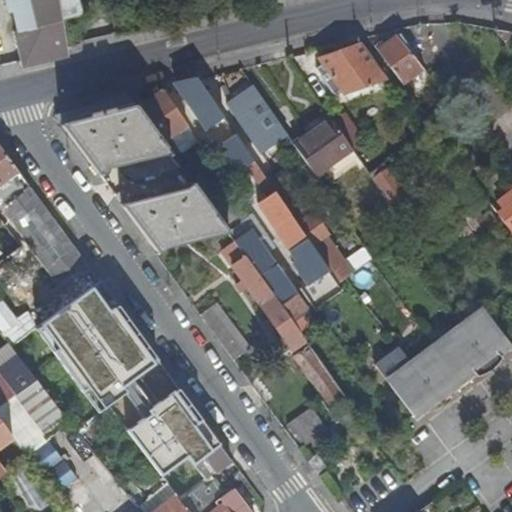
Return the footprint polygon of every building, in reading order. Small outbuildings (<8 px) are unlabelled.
[(17,46),(22,66),(69,56),(67,47),(61,19),(82,12),(78,0),(11,0),(18,26),(14,29),(18,45),(17,46)] [(108,0),(116,36),(157,27),(153,8),(130,13),(127,0),(108,0)] [(403,85),(424,69),(397,36),(377,51),(403,85)] [(325,69),(306,83),(320,103),(340,89),(343,94),(386,79),(361,45),(319,62),(325,69)] [(232,98),(213,74),(196,78),(217,109),(232,98)] [(321,275),(302,290),(315,308),(342,290),(337,284),(291,217),(217,109),(196,78),(175,83),(218,145),(208,151),(226,177),(241,167),(264,200),(259,204),(305,270),(314,264),(321,275)] [(260,153),(286,134),(253,86),(227,104),(260,153)] [(163,141),(186,126),(161,91),(138,107),(163,141)] [(176,168),(180,166),(163,141),(138,107),(131,96),(55,114),(68,130),(100,174),(108,166),(120,163),(122,172),(133,179),(168,169),(170,176),(177,173),(176,168)] [(315,175),(352,149),(330,118),(292,142),(315,175)] [(186,165),(205,152),(197,142),(179,155),(186,165)] [(0,208),(56,283),(85,261),(0,146),(0,208)] [(375,178),(399,212),(411,204),(388,169),(375,178)] [(460,179),(444,192),(458,211),(479,240),(500,224),(490,210),(482,216),(475,207),(479,204),(460,179)] [(188,185),(123,204),(160,254),(166,245),(228,233),(227,232),(216,215),(191,181),(188,185)] [(511,189),(488,208),(490,210),(500,224),(511,239),(511,189)] [(238,199),(216,215),(227,232),(250,216),(238,199)] [(352,274),(338,254),(326,236),(327,235),(307,206),(291,217),(337,284),(352,274)] [(456,235),(448,242),(457,255),(479,240),(458,211),(446,220),(456,235)] [(269,250),(272,248),(250,216),(227,232),(228,233),(234,241),(308,345),(310,343),(301,330),(308,324),(302,316),(308,311),(283,275),(286,272),(269,250)] [(0,244),(12,235),(0,218),(0,244)] [(347,248),(338,254),(352,274),(373,259),(346,221),(339,226),(338,234),(347,248)] [(222,250),(271,319),(276,326),(293,349),(301,343),(305,349),(294,358),(339,420),(352,410),(307,348),(309,346),(308,345),(234,241),(222,250)] [(448,246),(428,260),(435,269),(454,255),(448,246)] [(103,281),(37,324),(92,407),(158,364),(103,281)] [(17,321),(0,298),(0,325),(4,331),(17,321)] [(341,329),(366,317),(358,300),(333,312),(341,329)] [(216,303),(203,312),(237,357),(251,347),(216,303)] [(511,346),(482,306),(460,323),(490,365),(511,348),(511,346)] [(271,329),(276,326),(271,319),(267,322),(271,329)] [(467,383),(490,365),(460,323),(436,341),(467,383)] [(0,374),(16,395),(37,379),(13,348),(0,330),(0,374)] [(436,341),(412,359),(442,401),(467,383),(436,341)] [(416,420),(442,401),(412,359),(385,379),(416,420)] [(47,436),(68,419),(37,379),(16,395),(47,436)] [(26,456),(49,439),(47,436),(16,395),(0,406),(0,421),(12,438),(26,456)] [(312,405),(287,423),(305,446),(330,428),(312,405)] [(0,474),(3,472),(0,468),(0,446),(12,438),(0,421),(0,474)] [(285,424),(303,448),(305,446),(287,423),(285,424)] [(44,475),(62,461),(49,444),(31,458),(44,475)] [(217,464),(229,455),(221,444),(214,450),(195,464),(207,480),(208,482),(213,478),(222,471),(217,464)] [(318,455),(310,461),(317,470),(316,471),(320,476),(328,470),(318,455)] [(77,480),(64,462),(45,477),(58,495),(77,480)] [(8,482),(25,507),(42,495),(25,471),(8,482)] [(193,490),(181,500),(190,511),(198,511),(223,492),(232,485),(222,471),(213,478),(208,482),(207,480),(193,490)] [(72,511),(79,511),(94,502),(80,484),(61,498),(72,511)] [(190,511),(181,500),(176,494),(152,511),(190,511)] [(248,511),(236,495),(225,503),(231,511),(248,511)] [(231,511),(225,503),(213,511),(231,511)]
